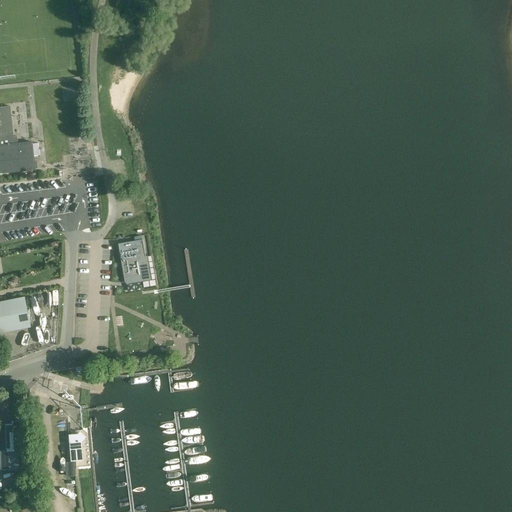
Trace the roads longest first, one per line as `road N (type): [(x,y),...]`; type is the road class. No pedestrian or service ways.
road 1 (unclassified): [(63,360),(74,240),(105,232),(113,217),(94,91),(103,0)]
road 2 (unclassified): [(63,360),(186,347)]
